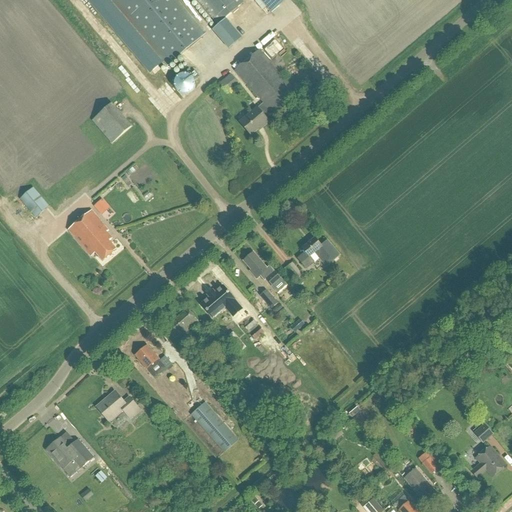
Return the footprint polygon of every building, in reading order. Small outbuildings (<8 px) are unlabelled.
[(87,0),(150,74),(164,62),(168,67),(206,35),(176,0),(87,0)] [(196,0),(218,25),(225,19),(243,4),(240,0),(196,0)] [(260,0),(272,13),(287,0),(260,0)] [(226,20),(213,31),(229,50),(242,39),(226,20)] [(282,48),(288,55),(282,60),(285,64),(289,61),(287,59),(296,52),(281,34),(263,49),(270,58),(282,48)] [(264,104),(258,109),(257,109),(240,123),(251,136),(262,127),(263,128),(269,123),(264,117),(270,111),(273,115),(297,94),(296,94),(260,51),(235,71),(258,98),(258,97),(264,104)] [(193,79),(189,76),(184,75),(179,76),(176,80),(175,85),(177,90),(181,93),(186,94),(191,93),(194,89),(195,84),(193,79)] [(232,75),(220,85),(228,94),(240,85),(232,75)] [(124,133),(132,128),(111,104),(105,110),(92,121),(111,144),(124,133)] [(69,191),(63,182),(37,152),(9,175),(24,193),(42,214),(69,191)] [(108,208),(102,200),(95,207),(101,214),(108,208)] [(92,211),(68,231),(91,257),(95,254),(102,262),(117,250),(110,242),(112,239),(107,233),(109,231),(92,211)] [(298,259),(306,269),(314,263),(310,258),(315,253),(326,267),(339,256),(327,242),(322,246),(315,239),(303,250),(305,253),(298,259)] [(253,253),(243,262),(251,271),(250,272),(257,280),(260,277),(264,282),(266,280),(275,272),(270,266),(267,269),(253,253)] [(293,264),(287,269),(300,285),(305,282),(301,278),(303,276),(293,264)] [(275,272),(266,280),(273,287),(281,280),(275,272)] [(233,317),(242,310),(230,295),(230,294),(229,293),(228,293),(223,287),(215,294),(213,292),(208,296),(210,298),(202,305),(207,311),(208,313),(213,319),(226,308),(233,317)] [(267,291),(260,297),(272,310),(278,304),(267,291)] [(177,319),(188,332),(199,323),(188,310),(177,319)] [(166,328),(177,341),(188,332),(177,319),(166,328)] [(295,324),(299,329),(304,325),(300,320),(295,324)] [(136,356),(147,370),(159,360),(148,346),(136,356)] [(160,361),(167,370),(172,365),(165,356),(160,361)] [(107,399),(109,400),(98,409),(109,422),(123,411),(130,419),(140,411),(129,398),(124,403),(115,392),(107,399)] [(191,416),(224,453),(238,441),(206,403),(191,416)] [(484,424),(474,433),(483,444),(493,435),(484,424)] [(74,461),(82,469),(94,458),(79,440),(74,444),(68,449),(60,439),(47,451),(63,470),(74,461)] [(490,447),(477,459),(481,465),(472,472),(477,478),(486,471),(492,478),(506,466),(490,447)] [(418,459),(431,475),(439,469),(427,453),(418,459)] [(403,479),(425,505),(438,494),(416,468),(403,479)] [(114,508),(125,498),(106,475),(95,485),(114,508)] [(89,489),(81,496),(86,502),(94,495),(89,489)] [(361,505),(366,511),(376,511),(367,500),(361,505)] [(398,511),(418,511),(409,501),(398,511)]
